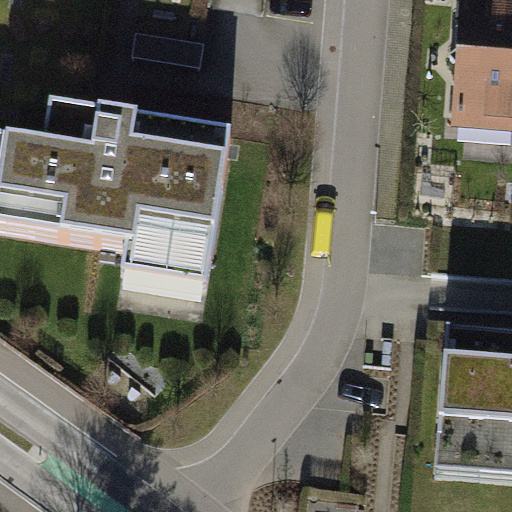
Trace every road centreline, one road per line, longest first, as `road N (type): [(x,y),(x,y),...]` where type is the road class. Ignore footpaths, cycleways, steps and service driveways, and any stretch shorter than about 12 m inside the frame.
road 1 (residential): [(370,0),(349,290),(318,378),(201,511)]
road 2 (tertiary): [(0,418),(131,511)]
